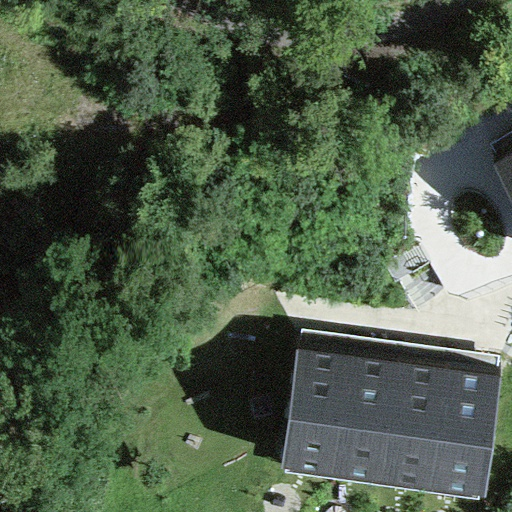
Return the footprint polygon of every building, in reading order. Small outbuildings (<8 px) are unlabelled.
[(511,176),(511,137),(495,147),(511,176)] [(282,449),(333,456),(350,339),(322,335),(300,332),(282,449)] [(333,456),(383,463),(401,346),(373,342),(350,339),(333,456)] [(383,463),(434,470),(451,353),(424,349),(401,346),(383,463)] [(475,356),(451,353),(434,470),(485,476),(500,359),(475,356)]
